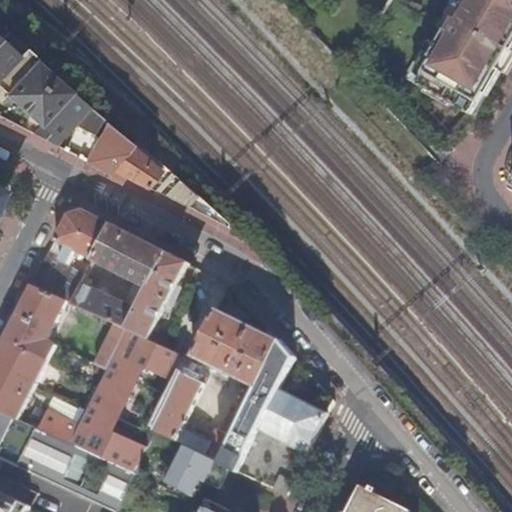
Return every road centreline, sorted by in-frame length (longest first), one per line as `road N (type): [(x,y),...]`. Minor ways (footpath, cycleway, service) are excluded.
road 1 (residential): [(378,409),(244,275),(58,175)]
road 2 (residential): [(466,511),(378,409)]
road 3 (residential): [(0,288),(58,175)]
road 4 (residential): [(511,113),(482,179),(511,225)]
